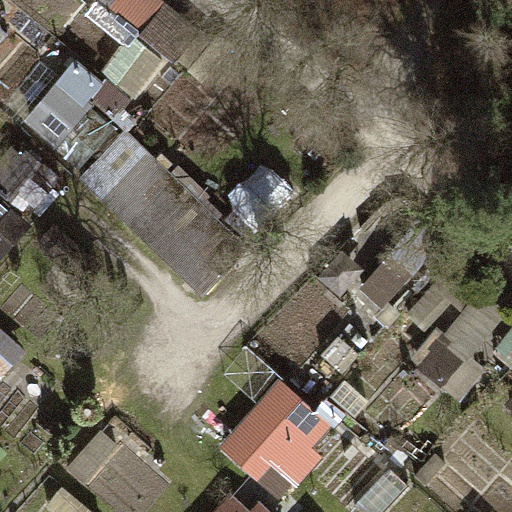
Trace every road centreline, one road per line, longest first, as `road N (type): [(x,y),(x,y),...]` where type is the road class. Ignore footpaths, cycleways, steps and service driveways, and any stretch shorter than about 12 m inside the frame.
road 1 (track): [(244,0),(356,77),(511,248)]
road 2 (track): [(407,134),(189,338)]
